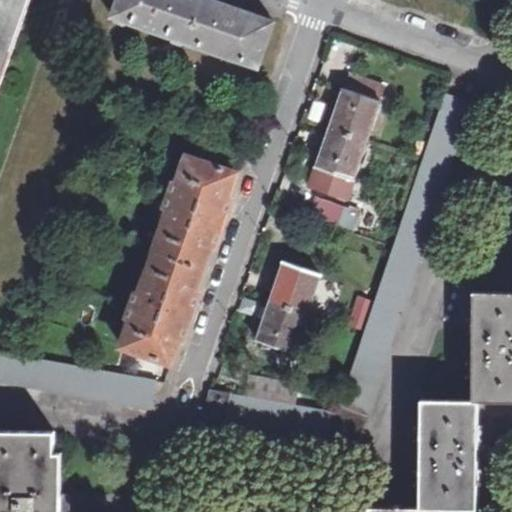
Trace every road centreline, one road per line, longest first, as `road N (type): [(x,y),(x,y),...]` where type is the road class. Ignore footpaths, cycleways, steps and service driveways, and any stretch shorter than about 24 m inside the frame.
road 1 (residential): [(496,63),(363,471),(170,431)]
road 2 (residential): [(496,63),(316,2)]
